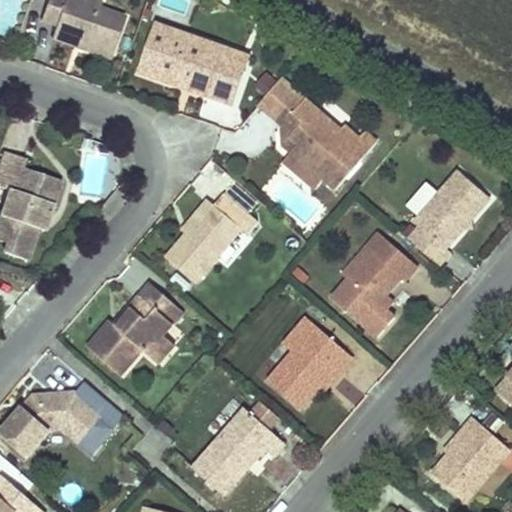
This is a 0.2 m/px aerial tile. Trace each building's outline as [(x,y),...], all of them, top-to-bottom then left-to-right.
[(102,1),(99,0),(48,0),(41,21),(57,26),(54,33),(82,43),(80,49),(111,60),(126,18),(99,9),(102,1)] [(223,56),(172,38),(175,29),(157,23),(139,74),(183,90),(186,83),(194,85),(191,93),(234,108),(246,73),(220,63),(223,56)] [(252,56),(175,29),(172,38),(223,56),(220,63),(246,73),(252,56)] [(82,43),(54,33),(52,39),(80,49),(82,43)] [(341,130),(282,78),(259,105),(283,126),(282,127),(299,143),(290,153),(288,156),(320,183),(323,179),(335,190),(376,141),(365,132),(360,139),(345,126),(341,130)] [(194,85),(186,83),(183,90),(191,93),(194,85)] [(299,143),(282,127),(281,128),(281,146),(290,153),(299,143)] [(24,158),(3,152),(0,160),(0,187),(5,189),(0,203),(0,239),(4,240),(1,251),(24,259),(35,227),(39,214),(46,217),(56,190),(37,184),(40,172),(21,166),(24,158)] [(84,153),(85,195),(119,194),(119,152),(84,153)] [(37,184),(56,190),(59,179),(40,172),(37,184)] [(489,199),(459,173),(416,223),(421,227),(410,239),(438,264),(449,252),(445,249),(461,230),(461,222),(470,221),(489,199)] [(243,230),(209,201),(198,215),(202,218),(188,235),(168,260),(197,284),(218,259),(243,230)] [(39,214),(35,227),(42,230),(46,217),(39,214)] [(202,218),(198,215),(184,232),(188,235),(202,218)] [(470,230),(470,221),(461,222),(461,230),(470,230)] [(347,277),(331,294),(376,334),(394,313),(386,307),(378,300),(386,291),(400,275),(404,277),(417,262),(378,229),(365,244),(370,250),(347,277)] [(370,250),(365,244),(341,271),(347,277),(370,250)] [(177,304),(149,281),(128,306),(135,312),(120,329),(113,322),(109,319),(87,345),(118,372),(140,349),(148,355),(165,335),(162,332),(173,320),(167,316),(177,304)] [(378,300),(386,307),(394,298),(386,291),(378,300)] [(167,316),(173,320),(183,309),(177,304),(167,316)] [(128,306),(113,322),(120,329),(135,312),(128,306)] [(307,319),(282,347),(293,355),(317,327),(307,319)] [(348,355),(317,327),(293,355),(270,381),(302,409),(320,387),(348,355)] [(156,363),(173,343),(165,335),(148,355),(156,363)] [(325,391),(353,360),(348,355),(320,387),(325,391)] [(511,375),(498,392),(511,404),(511,375)] [(113,427),(124,415),(86,382),(77,393),(67,405),(55,395),(34,397),(1,434),(28,458),(52,432),(64,431),(80,444),(103,418),(113,427)] [(77,393),(55,395),(67,405),(77,393)] [(261,403),(254,413),(275,427),(282,417),(261,403)] [(287,445),(247,410),(194,469),(225,497),(266,450),(275,458),(287,445)] [(511,453),(511,452),(475,421),(464,434),(470,439),(454,458),(435,479),(466,506),(478,493),(491,477),(501,466),(511,453)] [(470,439),(464,434),(448,453),(454,458),(470,439)] [(41,511),(43,510),(3,474),(0,477),(0,511),(12,511),(14,510),(17,511),(41,511)]
